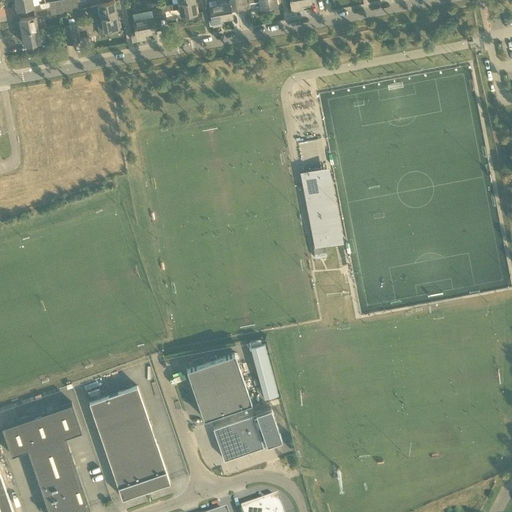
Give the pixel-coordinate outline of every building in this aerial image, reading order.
[(15,0),(18,9),(33,6),(32,0),(15,0)] [(34,11),(66,5),(64,0),(62,0),(40,4),(40,5),(33,6),(34,11)] [(145,0),(147,9),(156,7),(154,0),(145,0)] [(165,11),(180,8),(181,16),(197,13),(194,0),(173,4),(164,5),(164,7),(158,8),(157,8),(159,20),(166,19),(165,11)] [(231,12),(237,11),(234,0),(229,0),(230,2),(209,6),(213,26),(222,25),(221,20),(232,18),(231,12)] [(234,0),(237,11),(243,10),(241,0),(234,0)] [(258,3),(259,1),(260,0),(261,8),(270,6),(271,11),(277,10),(277,5),(276,0),(241,0),(243,10),(250,8),(249,3),(253,2),(254,4),(258,3)] [(290,0),(292,11),(301,10),(300,5),(311,3),(310,0),(290,0)] [(101,18),(117,15),(114,2),(98,5),(101,18)] [(66,5),(67,12),(79,10),(77,3),(66,5)] [(34,11),(35,16),(41,15),(42,17),(67,12),(66,5),(34,11)] [(97,19),(101,18),(98,5),(90,7),(93,20),(97,19)] [(154,21),(159,20),(157,8),(152,9),(153,17),(133,21),(136,34),(131,35),(133,41),(146,39),(145,34),(156,32),(154,21)] [(109,35),(108,30),(119,28),(117,15),(101,18),(97,19),(101,37),(109,35)] [(38,29),(38,28),(35,16),(20,19),(22,32),(38,29)] [(73,43),(79,42),(80,41),(76,24),(69,25),(73,43)] [(67,44),(73,43),(69,25),(63,26),(67,44)] [(38,29),(22,32),(25,45),(40,42),(38,29)] [(317,245),(317,246),(325,245),(329,244),(326,229),(331,228),(323,184),(327,183),(318,139),(298,143),(304,172),(303,172),(315,233),(310,234),(313,246),(317,245)] [(326,251),(325,245),(317,246),(317,245),(313,246),(313,247),(314,254),(317,253),(319,253),(326,251)] [(265,397),(278,394),(265,343),(251,347),(265,397)] [(252,402),(235,353),(187,369),(204,419),(252,402)] [(89,402),(122,498),(170,482),(137,386),(89,402)] [(72,403),(11,423),(2,427),(12,455),(28,450),(49,511),(79,511),(90,508),(65,437),(81,431),(72,403)] [(271,408),(253,415),(213,428),(224,460),(264,446),(282,440),(271,408)] [(0,511),(13,511),(0,471),(0,511)] [(283,511),(278,497),(241,510),(241,511),(283,511)]
